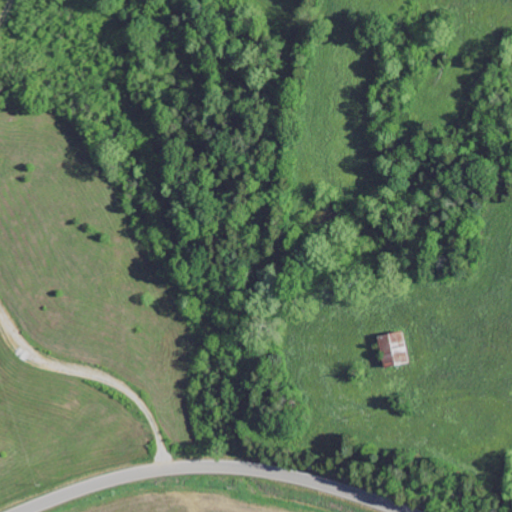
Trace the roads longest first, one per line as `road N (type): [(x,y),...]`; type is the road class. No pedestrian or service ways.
road 1 (residential): [(160,471),(151,418),(134,390),(28,353),(0,315),(5,0)]
road 2 (secondary): [(405,511),(290,477),(210,468),(127,476),(20,511)]
